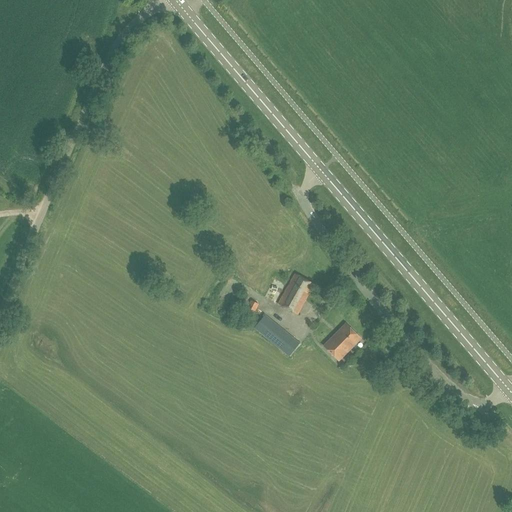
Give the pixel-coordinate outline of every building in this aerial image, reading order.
[(298,315),(315,284),(295,274),(278,304),(298,315)] [(242,298),(238,306),(243,309),(248,301),(242,298)] [(253,317),(259,305),(251,300),(245,312),(253,317)] [(289,356),(300,344),(266,316),(255,328),(289,356)] [(339,361),(361,338),(347,324),(325,347),(339,361)]
